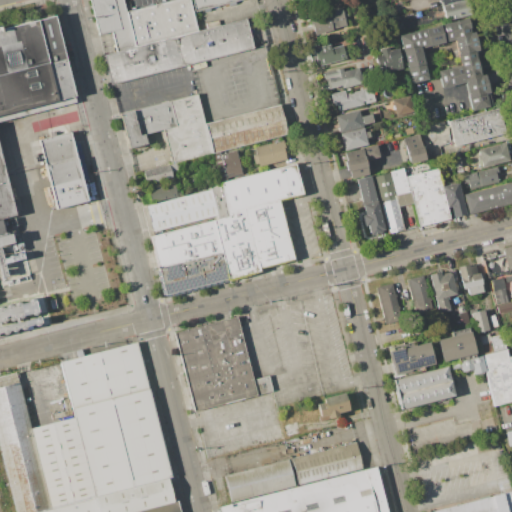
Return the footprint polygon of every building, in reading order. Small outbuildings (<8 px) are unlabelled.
[(121,0),(124,11),(134,47),(116,51),(111,31),(98,34),(89,0),(121,0)] [(166,0),(187,0),(196,31),(134,47),(124,11),(166,0)] [(237,0),(233,1),(234,4),(224,7),(223,4),(208,7),(209,11),(203,12),(202,9),(194,11),(191,0),(237,0)] [(458,0),(465,0),(470,14),(445,21),(441,5),(458,0)] [(340,8),(345,25),(313,34),(309,16),(340,8)] [(0,29),(54,16),(74,96),(0,113),(0,29)] [(205,28),(204,23),(217,20),(218,25),(243,18),(251,47),(110,83),(103,55),(116,51),(134,47),(196,31),(205,28)] [(466,18),(469,32),(472,31),(477,50),(474,51),(480,75),(483,74),(491,105),(471,110),(464,82),(441,88),(437,70),(459,65),(453,40),(419,48),(427,78),(410,82),(398,35),(466,18)] [(328,44),(329,48),(340,45),(344,58),(318,65),(316,59),(315,59),(312,48),(328,44)] [(387,47),(388,50),(395,48),(401,69),(385,73),(384,68),(377,70),(373,57),(380,55),(379,49),(387,47)] [(340,67),(341,71),(356,67),(358,74),(360,73),(363,82),(341,88),(340,85),(326,89),(321,72),(340,67)] [(343,90),(344,94),(370,87),(374,101),(364,104),(363,100),(361,101),(362,104),(338,111),(335,102),(331,103),(329,94),(343,90)] [(195,94),(203,123),(210,153),(172,163),(163,129),(143,134),(146,143),(128,148),(119,113),(195,94)] [(391,100),(409,95),(413,111),(395,115),(391,100)] [(278,104),(285,134),(210,153),(203,123),(278,104)] [(497,108),(503,133),(454,145),(447,120),(497,108)] [(357,110),(359,116),(370,114),(372,122),(360,124),(361,126),(338,132),(334,115),(357,110)] [(362,127),(363,132),(367,131),(369,137),(365,138),(366,145),(343,151),(338,133),(362,127)] [(68,132),(86,201),(55,208),(38,139),(68,132)] [(417,134),(424,159),(409,163),(402,138),(417,134)] [(254,154),(252,147),(281,140),(283,147),(282,147),(285,159),(257,166),(256,163),(254,164),(251,155),(254,154)] [(502,143),(507,160),(480,167),(476,150),(502,143)] [(345,160),(343,152),(375,144),(378,156),(363,160),(367,174),(349,178),(348,171),(345,171),(342,160),(345,160)] [(234,150),(240,173),(224,178),(218,154),(234,150)] [(458,153),(460,166),(453,168),(450,155),(458,153)] [(173,163),(175,170),(168,171),(170,178),(144,184),(140,171),(173,163)] [(210,189),(209,186),(219,183),(219,182),(293,163),(300,193),(277,199),(291,257),(257,266),(258,270),(227,278),(227,281),(166,296),(165,293),(163,294),(148,236),(212,219),(211,216),(154,230),(147,204),(210,189)] [(495,166),(498,176),(495,177),(496,181),(469,189),(467,181),(459,183),(457,176),(495,166)] [(404,176),(402,167),(388,171),(388,172),(394,195),(408,191),(404,176)] [(440,186),(435,168),(404,176),(408,191),(411,202),(417,226),(448,218),(445,207),(440,186)] [(379,202),(393,198),(392,195),(394,195),(388,172),(372,176),(379,202)] [(369,176),(375,201),(361,204),(355,179),(369,176)] [(511,180),(511,201),(467,213),(462,194),(511,180)] [(177,181),(180,194),(150,201),(147,189),(177,181)] [(445,207),(440,186),(456,182),(464,213),(452,217),(450,206),(445,207)] [(393,198),(394,198),(396,206),(411,202),(408,191),(394,195),(392,195),(393,198)] [(393,198),(394,198),(396,206),(402,229),(387,233),(379,202),(393,198)] [(364,214),(361,204),(375,201),(383,229),(379,230),(380,232),(369,235),(367,225),(363,226),(361,215),(364,214)] [(0,254),(4,274),(5,274),(2,260),(8,259),(7,254),(15,253),(11,233),(3,235),(0,219),(0,254)] [(500,248),(511,244),(511,268),(506,270),(500,248)] [(466,264),(467,266),(473,264),(475,272),(477,272),(480,284),(479,284),(481,291),(467,295),(465,288),(461,289),(455,267),(466,264)] [(438,271),(439,275),(449,272),(455,293),(445,295),(449,309),(438,312),(428,274),(438,271)] [(421,275),(431,310),(415,315),(405,279),(421,275)] [(501,277),(506,301),(495,304),(489,280),(501,277)] [(391,283),(400,318),(384,323),(374,287),(391,283)] [(510,302),(511,309),(497,313),(495,306),(510,302)] [(0,303),(0,331),(18,331),(18,321),(28,321),(28,322),(35,322),(35,304),(0,303)] [(483,310),(487,330),(475,333),(470,313),(483,310)] [(194,412),(273,391),(268,376),(253,380),(238,316),(174,332),(194,412)] [(468,331),(473,353),(472,353),(473,357),(457,361),(456,358),(440,361),(435,340),(468,331)] [(492,352),(482,355),(477,336),(488,333),(488,336),(492,352)] [(505,349),(492,352),(488,336),(501,333),(505,349)] [(72,408),(60,358),(136,339),(148,388),(72,408)] [(426,342),(432,363),(421,366),(422,370),(402,375),(402,373),(393,375),(387,352),(426,342)] [(505,349),(507,356),(511,354),(511,400),(492,405),(484,371),(480,355),(482,355),(492,352),(505,349)] [(448,369),(447,364),(457,361),(473,357),(480,355),(484,371),(472,374),(471,368),(460,371),(458,366),(448,369)] [(452,395),(399,408),(392,379),(445,366),(452,395)] [(32,511),(15,511),(0,450),(0,384),(18,380),(30,427),(51,507),(32,511)] [(93,497),(72,408),(148,388),(171,477),(93,497)] [(322,402),(321,398),(342,393),(347,410),(336,412),(337,415),(328,418),(329,420),(319,422),(315,404),(322,402)] [(51,507),(30,427),(73,416),(93,497),(51,507)] [(292,457),(299,486),(363,470),(357,440),(292,457)] [(294,488),(286,460),(224,477),(231,504),(294,488)] [(219,511),(218,507),(231,504),(294,488),(299,486),(363,470),(373,511),(219,511)] [(93,497),(97,511),(131,511),(176,499),(171,477),(93,497)] [(511,511),(438,511),(511,493),(511,511)] [(93,497),(96,511),(32,511),(51,507),(93,497)] [(179,511),(176,499),(131,511),(179,511)]
